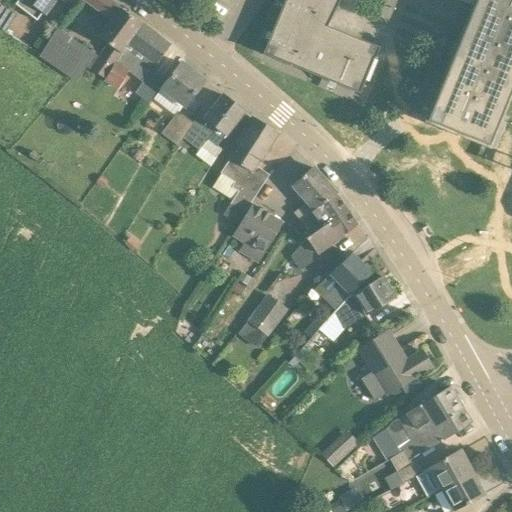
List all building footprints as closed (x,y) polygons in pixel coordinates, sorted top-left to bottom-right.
[(86,0),(18,0),(21,2),(15,9),(35,25),(49,8),(50,9),(56,1),(73,13),(84,4),(86,0)] [(120,10),(119,9),(107,0),(86,0),(84,4),(109,22),(98,38),(106,44),(98,58),(94,55),(56,29),(39,58),(76,83),(86,68),(92,72),(101,78),(139,23),(120,10)] [(326,27),(339,0),(284,0),(262,55),(359,95),(360,91),(373,59),(374,59),(379,48),(326,27)] [(511,0),(456,0),(473,7),(445,73),(427,119),(426,121),(488,147),(488,146),(511,86),(511,0)] [(151,74),(155,68),(170,46),(140,25),(141,25),(139,23),(101,78),(104,80),(103,81),(117,89),(128,72),(132,75),(131,76),(142,83),(135,94),(149,104),(159,90),(163,94),(181,65),(165,86),(151,74)] [(183,108),(203,82),(181,65),(163,94),(183,108)] [(194,121),(193,124),(182,141),(198,151),(207,140),(216,147),(243,112),(222,96),(203,121),(200,125),(194,121)] [(182,141),(193,124),(177,112),(161,134),(178,148),(182,141)] [(243,214),(268,176),(256,168),(276,134),(252,120),(220,174),(234,183),(231,188),(237,192),(230,205),(232,206),(243,214)] [(293,214),(311,236),(306,239),(293,255),(299,264),(325,229),(319,221),(338,199),(336,196),(312,169),(291,188),(303,201),(302,206),(293,214)] [(319,221),(325,229),(299,264),(304,272),(323,259),(319,252),(357,226),(338,199),(319,221)] [(262,257),(283,222),(252,204),(232,237),(243,244),(262,257)] [(243,214),(232,206),(225,217),(237,225),(243,214)] [(133,257),(140,250),(132,242),(125,249),(133,257)] [(322,299),(334,312),(348,296),(370,276),(350,255),(328,276),(336,284),(322,299)] [(348,296),(334,312),(344,329),(365,317),(394,299),(381,277),(362,288),(348,296)] [(241,300),(246,292),(238,287),(233,294),(241,300)] [(269,340),(288,313),(266,298),(248,325),(269,340)] [(317,321),(305,334),(311,339),(322,326),(317,321)] [(405,362),(387,333),(359,351),(373,375),(365,379),(364,383),(373,398),(377,399),(385,393),(386,395),(401,386),(405,393),(419,385),(416,379),(420,377),(419,375),(430,368),(421,352),(405,362)] [(292,368),(311,348),(307,345),(289,365),(292,368)] [(438,430),(464,411),(449,387),(396,419),(384,430),(396,449),(409,441),(412,446),(401,452),(402,454),(417,446),(428,438),(427,436),(437,429),(438,430)] [(408,464),(471,423),(464,411),(438,430),(437,429),(427,436),(428,438),(417,446),(402,454),(408,464)] [(334,443),(321,455),(333,468),(346,456),(334,443)] [(461,452),(429,470),(440,491),(451,511),(454,511),(469,504),(470,505),(484,497),(483,495),(484,495),(461,452)] [(416,463),(397,473),(403,484),(422,473),(416,463)] [(403,484),(397,473),(397,472),(384,479),(391,490),(403,484)] [(328,509),(329,511),(344,511),(345,511),(347,511),(366,502),(358,488),(342,497),(338,499),(340,502),(328,509)]
